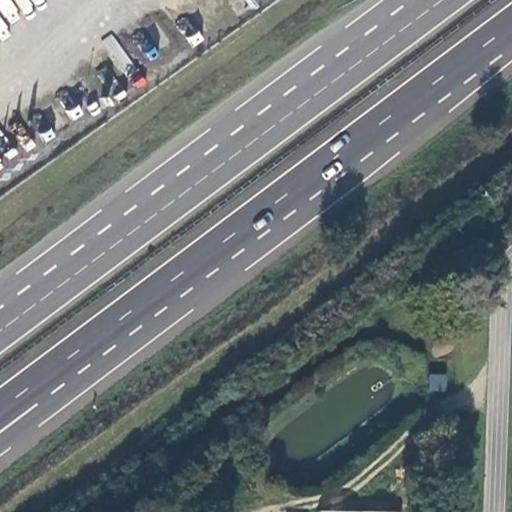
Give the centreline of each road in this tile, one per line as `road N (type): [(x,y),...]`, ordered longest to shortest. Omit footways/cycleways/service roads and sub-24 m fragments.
road 1 (trunk): [(63,362),(511,26)]
road 2 (trunk): [(437,0),(0,328)]
